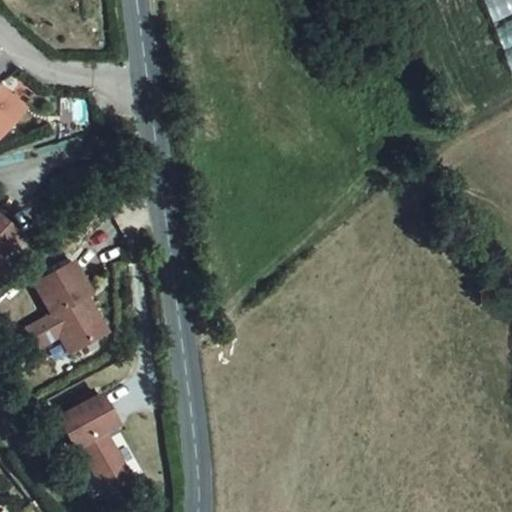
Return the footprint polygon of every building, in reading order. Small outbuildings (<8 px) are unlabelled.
[(0,113),(14,126),(42,95),(18,73),(0,93),(0,113)] [(9,198),(0,208),(0,273),(41,225),(9,198)] [(87,341),(110,326),(89,294),(106,284),(82,245),(43,270),(63,303),(53,309),(54,311),(66,330),(77,347),(87,341)] [(126,315),(106,284),(89,294),(110,326),(126,315)] [(66,330),(54,311),(33,324),(45,343),(66,330)] [(133,407),(109,378),(72,408),(100,441),(109,452),(128,475),(150,458),(118,419),(133,407)] [(109,452),(100,441),(91,449),(99,459),(109,452)]
